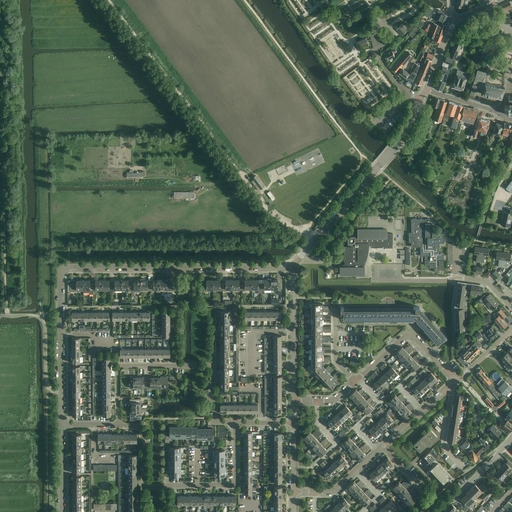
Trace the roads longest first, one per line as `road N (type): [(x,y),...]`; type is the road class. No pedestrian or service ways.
road 1 (track): [(303,229),(266,208),(107,0)]
road 2 (unclassified): [(60,307),(65,267),(292,267)]
road 3 (residential): [(235,422),(213,416),(207,365),(118,365),(118,424)]
road 4 (unclassified): [(292,267),(407,131),(421,98)]
road 5 (track): [(41,315),(41,127)]
road 6 (residential): [(293,400),(292,267)]
road 7 (residential): [(118,424),(143,431),(149,487),(197,485)]
road 8 (residential): [(511,307),(485,281),(399,280)]
